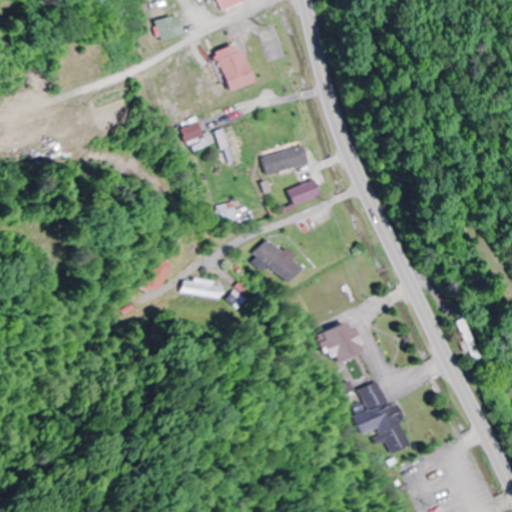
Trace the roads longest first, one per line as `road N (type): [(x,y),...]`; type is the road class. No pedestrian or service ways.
road 1 (primary): [(511,490),(359,189),(300,0)]
road 2 (residential): [(359,189),(215,258)]
road 3 (residential): [(391,253),(511,161)]
